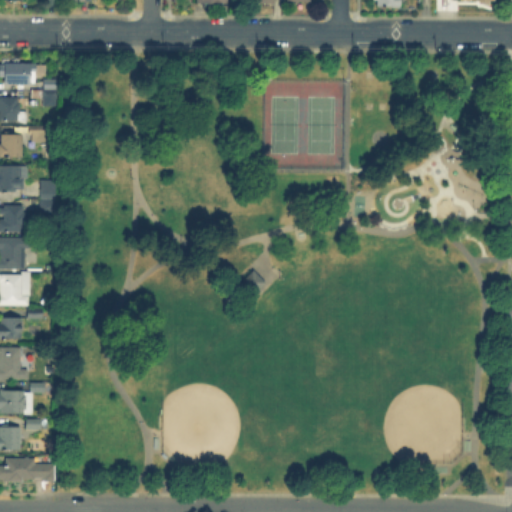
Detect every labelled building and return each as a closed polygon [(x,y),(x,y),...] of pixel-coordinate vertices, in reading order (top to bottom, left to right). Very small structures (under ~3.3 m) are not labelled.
[(0,85),(0,64),(38,64),(38,67),(42,67),(42,76),(33,76),(33,85),(0,85)] [(45,101),(33,101),(33,90),(45,90),(45,80),(56,80),(56,101),(45,101)] [(0,98),(17,98),(16,113),(25,113),(25,121),(0,121),(0,98)] [(52,141),(31,141),(31,127),(52,127),(52,141)] [(22,157),(0,157),(0,135),(22,135),(22,157)] [(16,192),(0,192),(0,166),(25,166),(25,186),(21,186),(21,190),(16,190),(16,192)] [(55,213),(41,213),(41,182),(55,182),(55,213)] [(23,207),(23,208),(23,233),(0,233),(0,208),(2,208),(2,207),(23,207)] [(0,270),(0,239),(27,239),(27,253),(24,253),(24,270),(0,270)] [(263,281),(250,269),(241,278),(255,290),(263,281)] [(0,275),(18,275),(18,270),(29,270),(29,295),(26,295),(26,305),(0,304),(0,275)] [(44,318),(28,318),(28,308),(44,308),(44,318)] [(3,337),(0,337),(0,328),(3,328),(3,321),(21,321),(21,337),(3,337)] [(0,348),(22,348),(22,370),(27,370),(27,378),(0,378),(0,348)] [(45,393),(30,393),(30,385),(45,385),(45,393)] [(22,392),(22,395),(32,395),(32,416),(20,416),(20,415),(0,415),(1,409),(0,409),(0,395),(1,395),(1,392),(22,392)] [(39,430),(27,430),(27,420),(39,420),(39,430)] [(16,451),(15,453),(2,453),(2,451),(0,451),(0,427),(20,427),(20,451),(16,451)] [(0,467),(8,467),(8,459),(36,459),(36,463),(56,463),(55,485),(44,485),(44,480),(22,480),(22,484),(3,484),(3,480),(0,480),(0,467)]
